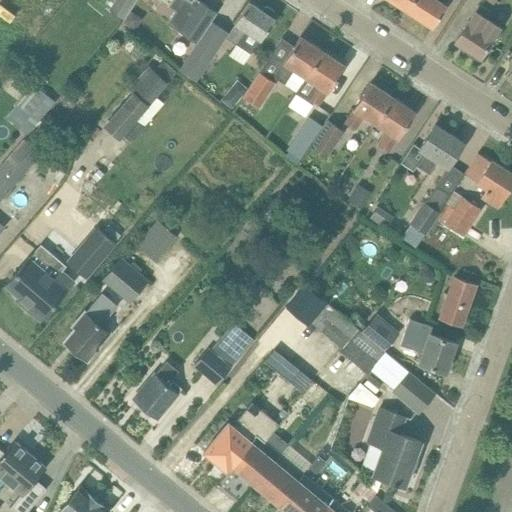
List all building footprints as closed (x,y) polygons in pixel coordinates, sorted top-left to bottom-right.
[(190,53),(195,46),(217,12),(199,0),(198,2),(195,0),(173,0),(169,6),(176,11),(167,24),(176,30),(173,34),(176,36),(172,42),(190,53)] [(391,0),(406,10),(412,0),(391,0)] [(412,0),(406,10),(432,27),(447,5),(444,4),(446,0),(412,0)] [(249,1),(238,18),(235,22),(238,24),(229,37),(251,52),(260,39),(261,39),(275,18),(249,1)] [(470,21),(468,20),(454,41),(472,53),(472,55),(477,58),(479,57),(480,58),(503,24),(489,14),(491,11),(481,4),(470,21)] [(0,52),(11,31),(0,25),(0,52)] [(284,61),(271,53),(259,71),(277,82),(279,79),(285,84),(295,69),(305,77),(323,50),(300,36),(284,61)] [(200,38),(195,46),(190,53),(191,54),(180,70),(194,81),(216,49),(200,38)] [(306,77),(305,77),(296,91),(317,105),(327,91),(328,92),(345,65),(323,50),(306,77)] [(0,53),(0,70),(9,61),(0,53)] [(155,96),(167,83),(176,72),(163,59),(106,125),(119,137),(135,119),(155,96)] [(277,82),(259,71),(242,96),(259,108),(277,82)] [(376,123),(393,97),(371,82),(353,108),(355,109),(345,123),(355,130),(365,116),(376,123)] [(6,117),(19,128),(47,94),(33,84),(6,117)] [(155,96),(135,119),(143,126),(164,103),(155,96)] [(415,111),(393,97),(376,123),(388,131),(378,145),(388,151),(397,137),(398,138),(415,111)] [(309,118),(288,150),(300,158),(321,126),(309,118)] [(329,121),(311,148),(327,158),(344,132),(329,121)] [(435,124),(424,141),(419,148),(426,152),(417,165),(430,174),(439,160),(448,166),(463,143),(435,124)] [(0,167),(0,196),(3,199),(33,163),(32,162),(16,150),(0,167)] [(511,183),(511,174),(478,153),(465,173),(477,182),(487,188),(482,197),(497,207),(511,183)] [(103,173),(98,168),(91,176),(96,181),(103,173)] [(94,193),(96,184),(85,181),(82,189),(94,193)] [(436,185),(424,204),(438,213),(451,194),(436,185)] [(464,236),(482,209),(462,196),(454,209),(449,205),(440,218),(446,221),(444,223),(464,236)] [(438,213),(424,204),(411,223),(425,232),(438,213)] [(158,221),(138,245),(156,260),(176,235),(158,221)] [(108,224),(101,231),(97,227),(68,261),(86,276),(115,243),(114,242),(121,235),(108,224)] [(36,249),(6,285),(28,304),(26,307),(40,320),(73,281),(61,271),(65,266),(40,245),(36,249)] [(146,281),(120,258),(103,278),(129,301),(146,281)] [(461,325),(471,299),(476,284),(454,276),(439,318),(461,325)] [(287,306),(291,310),(302,297),(312,305),(304,315),(323,331),(339,312),(306,284),(287,306)] [(86,312),(85,311),(73,326),(75,328),(64,341),(88,360),(110,333),(100,325),(117,305),(102,293),(86,312)] [(339,312),(323,331),(344,349),(360,330),(350,321),(339,312)] [(372,340),(384,351),(397,335),(397,330),(376,313),(366,325),(354,316),(350,321),(360,330),(372,340)] [(400,324),(397,330),(397,335),(409,339),(406,347),(423,353),(419,363),(445,372),(456,342),(431,333),(431,334),(400,324)] [(236,325),(224,339),(212,353),(208,350),(194,365),(216,384),(253,339),(236,325)] [(372,340),(360,330),(344,349),(341,352),(353,362),(372,340)] [(386,352),(384,351),(372,340),(353,362),(367,374),(386,352)] [(271,349),(262,361),(288,378),(296,366),(271,349)] [(182,388),(171,379),(178,371),(166,361),(155,374),(154,373),(133,398),(155,417),(165,405),(168,407),(180,393),(178,392),(182,388)] [(395,394),(418,413),(434,395),(435,396),(436,394),(412,374),(395,394)] [(278,424),(251,402),(232,425),(228,422),(203,451),(227,471),(231,466),(256,436),(263,441),(278,424)] [(398,432),(405,416),(379,407),(366,441),(383,447),(374,473),(394,480),(393,482),(397,483),(397,481),(405,484),(421,441),(398,432)] [(289,444),(273,431),(263,441),(256,436),(231,466),(255,485),(289,444)] [(0,475),(7,482),(30,454),(14,440),(4,452),(0,448),(0,475)] [(30,454),(7,482),(21,494),(10,507),(16,511),(26,511),(47,488),(36,479),(47,467),(30,454)] [(304,473),(281,454),(255,485),(277,504),(304,473)] [(319,455),(309,467),(317,473),(326,461),(319,455)] [(304,473),(277,504),(286,511),(321,511),(333,498),(304,473)] [(79,485),(67,501),(57,511),(107,511),(109,510),(79,485)] [(321,511),(349,511),(333,498),(321,511)]
